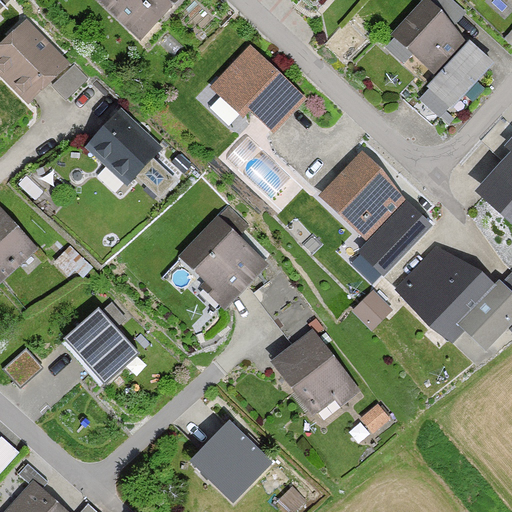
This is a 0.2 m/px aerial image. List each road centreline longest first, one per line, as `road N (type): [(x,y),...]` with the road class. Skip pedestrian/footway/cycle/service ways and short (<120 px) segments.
road 1 (residential): [(511,90),(457,159),(436,172),(410,159),(242,0)]
road 2 (residential): [(0,415),(65,471),(101,474),(254,333)]
